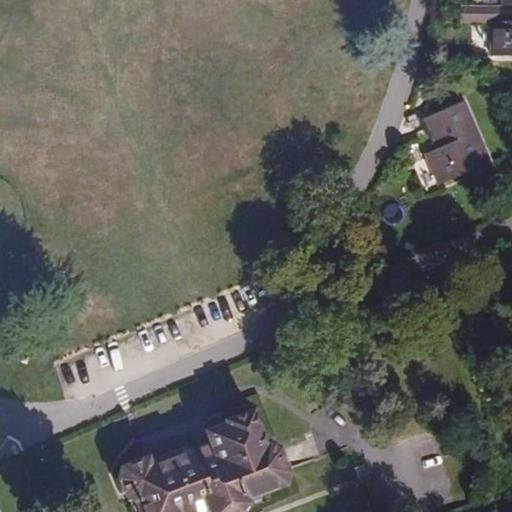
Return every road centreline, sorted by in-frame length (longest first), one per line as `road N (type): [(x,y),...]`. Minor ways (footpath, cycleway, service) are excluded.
road 1 (residential): [(423,0),(413,56),(370,166),(274,335)]
road 2 (residential): [(274,335),(92,409),(18,420)]
road 3 (residential): [(511,231),(274,335)]
